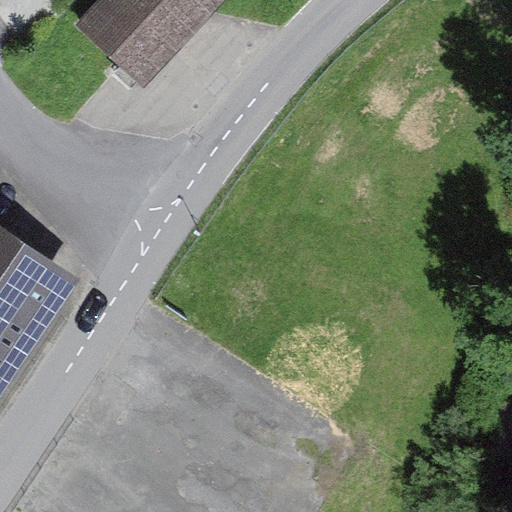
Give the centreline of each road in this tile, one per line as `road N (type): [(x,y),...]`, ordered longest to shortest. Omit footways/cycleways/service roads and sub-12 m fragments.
road 1 (tertiary): [(155,234),(231,129),(348,0)]
road 2 (tertiary): [(0,469),(155,234)]
road 3 (unclassified): [(155,234),(30,139),(0,103)]
